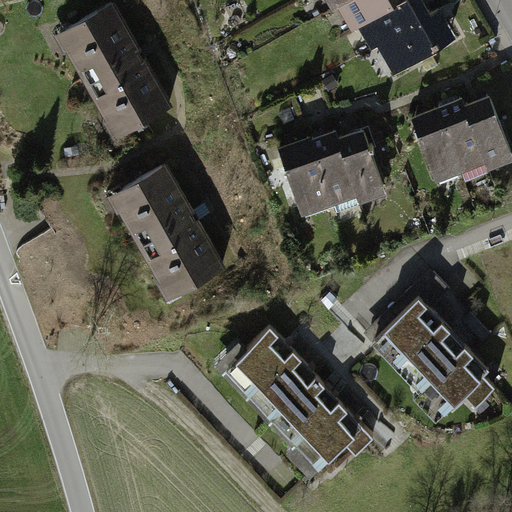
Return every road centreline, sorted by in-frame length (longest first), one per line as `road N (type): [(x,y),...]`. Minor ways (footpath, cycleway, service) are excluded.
road 1 (unclassified): [(83,511),(0,262)]
road 2 (track): [(133,365),(275,511)]
